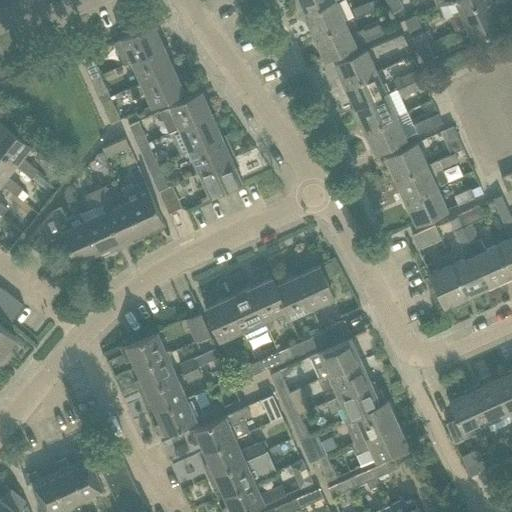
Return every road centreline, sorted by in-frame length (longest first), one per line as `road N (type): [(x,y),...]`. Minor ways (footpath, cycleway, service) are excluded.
road 1 (residential): [(511,320),(440,352),(418,353),(400,342),(322,197)]
road 2 (unclassified): [(79,335),(136,281),(322,197)]
road 3 (unclassified): [(322,197),(183,0)]
road 4 (residential): [(179,511),(136,451),(79,335)]
road 5 (unclassified): [(0,431),(79,335)]
